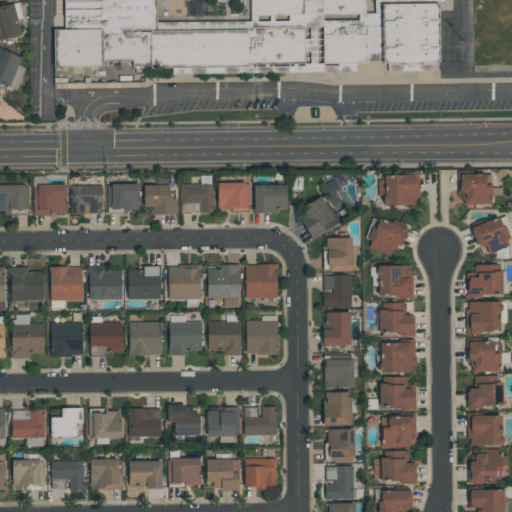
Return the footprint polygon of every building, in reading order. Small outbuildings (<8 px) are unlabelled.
[(53,65),(132,65),(132,67),(177,66),(177,70),(281,69),(281,73),(301,73),(301,71),(312,71),(312,72),(355,72),(355,63),(387,63),(387,72),(433,71),(433,62),(437,62),(437,6),(364,7),(364,0),(63,0),(64,30),(53,30),(53,65)] [(0,40),(21,36),(17,19),(22,18),(19,4),(0,8),(0,40)] [(0,83),(16,90),(25,68),(18,65),(22,55),(0,46),(0,83)] [(457,172),(458,205),(490,204),(490,183),(484,183),(483,171),(457,172)] [(383,206),(417,205),(416,175),(376,177),(377,196),(382,196),(383,206)] [(248,210),(248,180),(216,180),(216,211),(248,210)] [(106,211),(139,210),(138,181),(106,182),(106,211)] [(102,183),(69,182),(69,213),(101,214),(102,183)] [(253,212),(286,212),(286,182),(253,182),(253,212)] [(0,213),(28,213),(27,183),(0,183),(0,213)] [(33,183),(33,215),(65,214),(64,183),(33,183)] [(143,208),(150,208),(150,215),(176,214),(175,196),(169,197),(169,183),(143,183),(143,208)] [(213,213),(212,184),(179,185),(180,214),(213,213)] [(311,239),(342,224),(336,211),(329,214),(320,195),(296,207),(311,239)] [(470,225),(482,256),(509,246),(497,214),(470,225)] [(401,247),(406,226),(375,218),(367,249),(389,254),(392,244),(401,247)] [(326,271),(351,270),(351,235),(325,235),(325,246),(326,246),(326,271)] [(238,298),(239,263),(221,262),(221,269),(206,269),(206,298),(238,298)] [(501,296),(500,262),(474,263),(474,271),(465,271),(466,297),(501,296)] [(244,263),(244,299),(276,299),(276,263),(244,263)] [(377,296),(409,296),(409,265),(392,265),(392,263),(378,263),(377,296)] [(159,298),(159,264),(143,264),(143,271),(127,271),(126,298),(159,298)] [(10,305),(27,304),(27,301),(43,300),(42,271),(28,271),(28,265),(9,265),(10,305)] [(81,300),(80,265),(48,265),(49,301),(81,300)] [(121,299),(120,271),(104,271),(104,265),(87,265),(88,300),(121,299)] [(199,299),(199,265),(167,265),(167,299),(199,299)] [(323,274),(322,292),(322,308),(350,309),(350,275),(323,274)] [(465,300),(466,334),(500,333),(499,299),(465,300)] [(349,310),(326,311),(326,329),(322,329),(322,345),(350,345),(349,310)] [(413,311),(378,310),(377,334),(412,334),(413,311)] [(10,358),(29,358),(30,353),(43,353),(43,323),(28,323),(28,316),(15,315),(15,324),(11,324),(10,358)] [(276,354),(276,315),(260,315),(260,320),(244,320),(245,355),(276,354)] [(128,356),(160,355),(159,321),(128,322),(128,356)] [(239,321),(207,322),(207,351),(224,351),(224,355),(239,355),(239,321)] [(49,323),(50,356),(82,356),(81,322),(49,323)] [(200,351),(199,322),(167,322),(168,355),(187,355),(187,351),(200,351)] [(121,324),(89,323),(88,356),(106,356),(106,352),(121,352),(121,324)] [(413,365),(413,340),(381,341),(381,358),(379,358),(379,373),(411,373),(411,366),(413,365)] [(499,372),(499,354),(493,355),(493,340),(465,341),(466,362),(471,362),(471,372),(499,372)] [(352,389),(353,359),(323,359),(322,388),(352,389)] [(465,388),(466,408),(501,407),(500,374),(475,375),(475,388),(465,388)] [(379,409),(414,408),(413,388),(403,388),(403,383),(378,383),(379,409)] [(323,426),(351,425),(350,391),(323,392),(323,426)] [(166,403),(166,423),(173,423),(173,431),(183,430),(183,436),(198,435),(197,407),(182,408),(182,402),(166,403)] [(75,437),(75,424),(81,424),(81,405),(61,406),(61,418),(49,418),(50,437),(75,437)] [(205,411),(206,437),(233,436),(232,405),(213,406),(213,411),(205,411)] [(243,435),(275,435),(275,405),(258,405),(258,407),(243,407),(243,435)] [(159,407),(128,408),(128,437),(160,437),(159,407)] [(120,439),(120,409),(88,409),(87,438),(120,439)] [(10,437),(26,437),(25,446),(42,446),(43,411),(11,410),(10,437)] [(467,445),(501,446),(501,413),(467,413),(467,445)] [(381,415),(381,447),(412,447),(412,415),(381,415)] [(325,461),(353,461),(353,429),(325,429),(325,461)] [(467,482),(501,481),(500,466),(504,466),(504,450),(473,451),(473,462),(466,462),(467,482)] [(122,465),(117,465),(117,457),(89,457),(89,486),(121,487),(122,465)] [(167,457),(166,484),(198,485),(199,457),(167,457)] [(243,488),(265,488),(265,486),(275,486),(276,458),(243,457),(243,488)] [(12,487),(40,487),(39,458),(11,459),(12,487)] [(127,459),(128,488),(161,487),(161,458),(127,459)] [(238,489),(237,458),(205,459),(206,490),(238,489)] [(404,458),(373,458),(373,481),(415,482),(415,463),(404,463),(404,458)] [(82,461),(49,462),(50,489),(66,488),(66,490),(82,490),(82,461)] [(324,499),(353,498),(352,466),(325,467),(325,481),(333,480),(333,485),(324,485),(324,499)] [(502,511),(502,487),(467,488),(468,508),(476,507),(475,511),(502,511)] [(411,489),(379,489),(378,511),(402,511),(411,511),(411,489)] [(327,501),(326,511),(353,511),(354,502),(327,501)]
